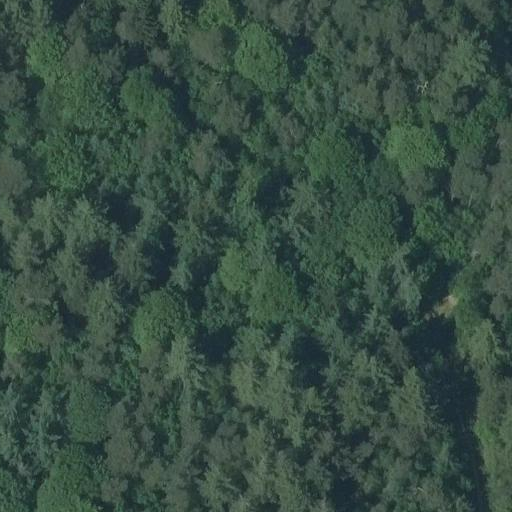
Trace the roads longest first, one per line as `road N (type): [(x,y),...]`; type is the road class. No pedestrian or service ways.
road 1 (track): [(386,238),(309,206),(128,94),(76,52),(46,0)]
road 2 (track): [(478,511),(449,399),(437,296)]
road 3 (track): [(511,373),(386,238)]
